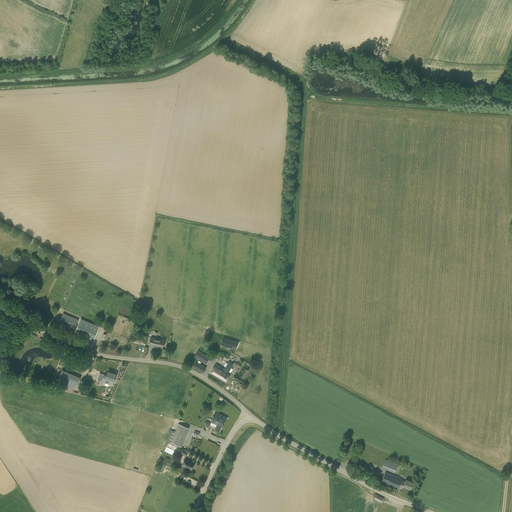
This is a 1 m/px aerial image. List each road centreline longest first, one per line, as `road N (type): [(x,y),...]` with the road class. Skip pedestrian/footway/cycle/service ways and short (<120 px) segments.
road 1 (unclassified): [(249,414),(184,367),(83,351),(0,310)]
road 2 (unclassified): [(427,511),(249,414)]
